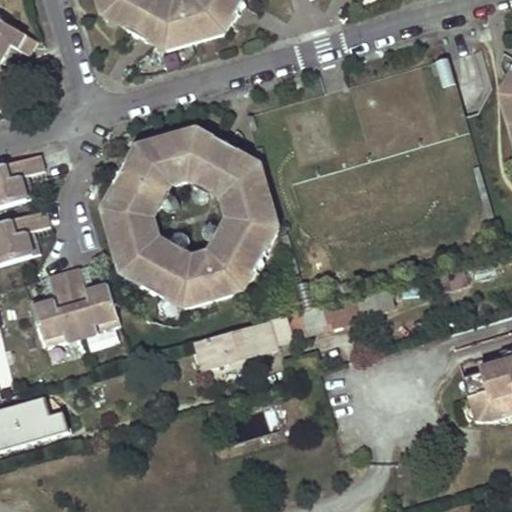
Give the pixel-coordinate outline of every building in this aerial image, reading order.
[(98,0),(104,18),(122,28),(130,26),(152,38),(155,46),(166,53),(227,36),(233,24),(231,15),(239,0),(98,0)] [(239,0),(231,15),(233,24),(235,23),(247,0),(239,0)] [(0,112),(7,99),(0,94),(0,53),(4,52),(4,51),(8,44),(12,46),(30,57),(38,43),(0,21),(0,112)] [(122,28),(122,29),(153,47),(155,46),(152,38),(130,26),(122,28)] [(0,67),(12,46),(8,44),(4,51),(4,52),(0,53),(0,67)] [(176,53),(151,61),(156,75),(181,66),(176,53)] [(261,167),(279,231),(303,313),(503,254),(459,103),(448,62),(247,119),(261,167)] [(502,98),(511,132),(511,79),(511,80),(502,98)] [(245,294),(252,282),(249,274),(262,251),(270,248),(279,231),(261,167),(244,157),(236,160),(214,148),(211,139),(199,133),(139,150),(132,162),(135,170),(123,192),(114,195),(105,211),(123,276),(140,286),(148,283),(170,295),(173,304),(185,311),(245,294)] [(244,156),(212,139),(211,139),(214,148),(236,160),(244,157),(244,156)] [(0,169),(0,210),(29,203),(22,180),(29,178),(46,173),(41,158),(0,169)] [(131,162),(114,194),(114,195),(123,192),(135,170),(132,162),(131,162)] [(29,178),(22,180),(29,203),(36,201),(29,178)] [(0,226),(0,261),(2,268),(35,258),(28,236),(35,234),(52,229),(47,213),(0,226)] [(35,234),(28,236),(35,258),(42,256),(35,234)] [(253,281),(271,250),(270,248),(262,251),(249,274),(252,282),(253,281)] [(33,310),(42,342),(65,336),(67,343),(68,345),(83,341),(99,336),(99,335),(97,327),(119,321),(110,288),(88,295),(85,288),(81,271),(65,275),(49,280),(54,296),(56,304),(33,310)] [(108,281),(85,288),(88,295),(110,288),(108,281)] [(140,287),(171,304),(173,304),(170,295),(148,283),(140,286),(140,287)] [(54,296),(31,303),(33,310),(56,304),(54,296)] [(362,322),(356,301),(321,311),(324,322),(327,331),(362,322)] [(321,311),(270,325),(274,338),(324,322),(321,311)] [(119,321),(97,327),(99,335),(122,328),(119,321)] [(274,338),(270,325),(197,345),(204,372),(229,366),(228,360),(259,352),(261,357),(278,352),(274,338)] [(67,343),(65,336),(42,342),(44,350),(67,343)] [(511,351),(501,354),(504,364),(511,361),(511,351)] [(286,364),(292,382),(321,373),(315,355),(286,364)] [(511,419),(511,361),(504,364),(481,371),(483,376),(464,382),(476,425),(493,425),(511,419)] [(0,454),(70,434),(64,410),(52,399),(0,413),(0,454)]
